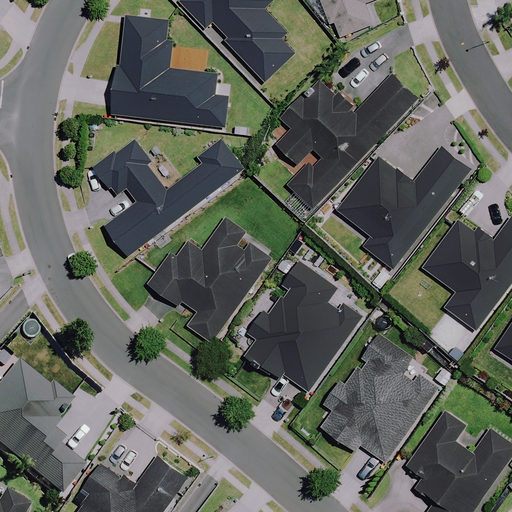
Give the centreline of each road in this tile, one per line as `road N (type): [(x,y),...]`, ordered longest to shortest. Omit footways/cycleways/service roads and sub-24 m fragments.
road 1 (residential): [(319,511),(114,336),(55,259),(35,192),(36,111)]
road 2 (residential): [(453,0),(484,89),(511,118)]
